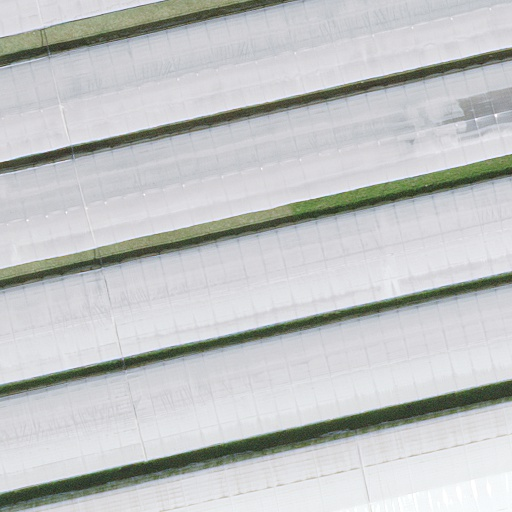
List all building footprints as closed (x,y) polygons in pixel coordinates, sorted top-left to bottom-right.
[(511,0),(273,0),(0,55),(0,151),(511,47),(511,0)] [(0,0),(0,26),(144,0),(0,0)] [(511,62),(0,163),(0,256),(511,155),(511,62)] [(511,185),(0,275),(0,369),(511,279),(511,185)] [(0,476),(511,384),(511,291),(0,382),(0,476)] [(511,511),(511,395),(0,498),(0,511),(511,511)]
